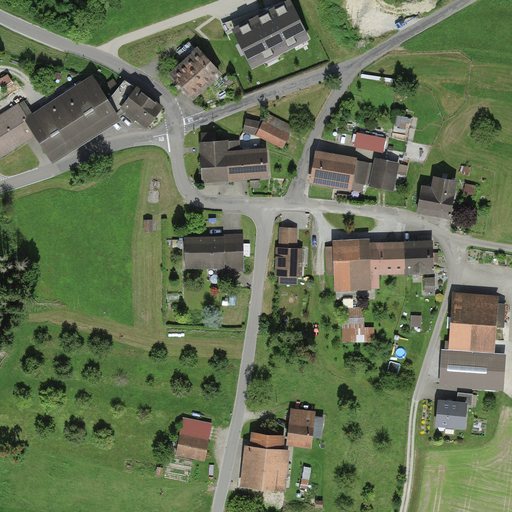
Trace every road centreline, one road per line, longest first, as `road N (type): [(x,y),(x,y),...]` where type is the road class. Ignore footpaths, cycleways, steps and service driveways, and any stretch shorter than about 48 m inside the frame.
road 1 (unclassified): [(267,204),(218,511)]
road 2 (unclassified): [(0,17),(149,84),(166,97),(175,131)]
road 3 (unclassified): [(353,67),(175,131)]
road 4 (unclassified): [(175,131),(101,147),(0,187)]
road 5 (residential): [(453,242),(446,231),(395,215),(296,205)]
road 6 (residential): [(416,401),(456,269),(453,242)]
road 7 (unclassified): [(353,67),(304,163),(296,205)]
road 8 (track): [(235,0),(123,40),(104,58)]
road 9 (unclassified): [(175,131),(192,195),(267,204)]
road 10 (unclassified): [(466,0),(353,67)]
